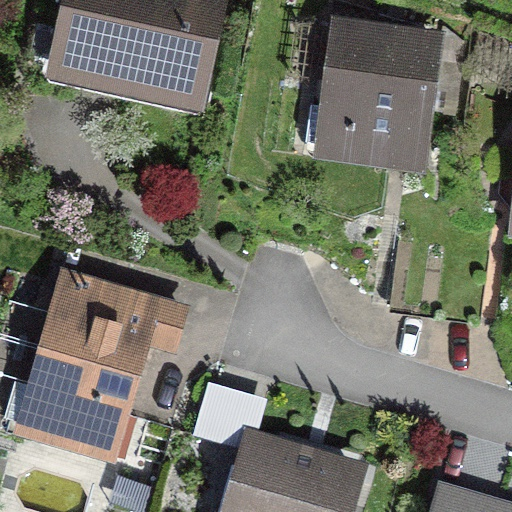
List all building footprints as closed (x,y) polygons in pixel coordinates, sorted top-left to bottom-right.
[(70,0),(55,71),(190,101),(212,0),(70,0)] [(339,31),(332,84),(315,82),(305,148),(412,162),(429,43),(339,31)] [(432,313),(441,249),(396,243),(387,307),(432,313)] [(477,319),(485,255),(441,249),(432,313),(477,319)] [(166,348),(177,312),(94,287),(95,283),(58,273),(47,312),(55,314),(33,390),(14,384),(3,423),(108,453),(141,341),(166,348)] [(345,511),(354,483),(320,473),(323,463),(286,452),(283,462),(248,452),(230,511),(345,511)] [(508,511),(439,492),(432,511),(508,511)]
